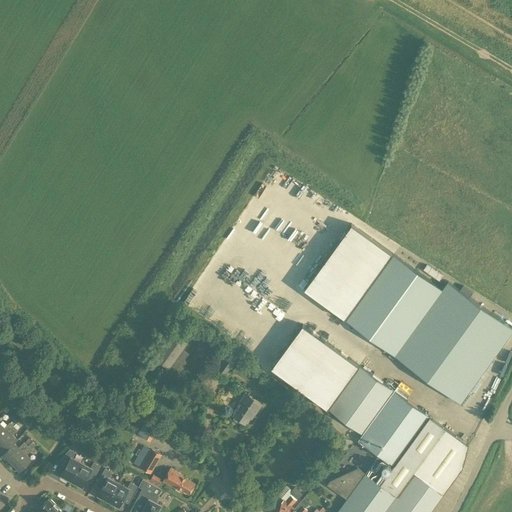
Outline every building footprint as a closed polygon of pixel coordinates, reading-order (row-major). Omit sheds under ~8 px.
[(351,223),(304,288),(345,318),(344,319),(394,355),(395,355),(460,403),(511,331),(511,327),(448,281),(442,289),(392,253),(351,223)] [(302,325),(271,367),(327,409),(363,434),(359,440),(394,465),(380,484),(365,473),(357,467),(330,480),(327,484),(346,498),(336,511),(429,511),(443,494),(462,468),(468,445),(467,445),(445,429),(430,417),(394,391),(359,365),(359,366),(302,325)] [(170,329),(152,356),(169,368),(183,348),(187,342),(186,341),(170,329)] [(228,353),(218,368),(226,374),(236,359),(237,359),(228,353)] [(247,393),(233,415),(245,422),(252,411),(254,412),(261,402),(247,393)] [(8,416),(12,423),(19,419),(15,412),(8,416)] [(9,422),(4,428),(0,423),(0,439),(13,426),(9,422)] [(139,435),(147,437),(151,425),(143,423),(139,435)] [(17,429),(13,426),(0,439),(0,446),(5,451),(14,443),(17,440),(12,435),(17,429)] [(14,443),(5,451),(2,455),(11,463),(28,445),(24,442),(18,448),(14,443)] [(32,449),(28,445),(11,463),(20,472),(31,460),(26,455),(32,449)] [(150,450),(140,467),(151,473),(162,454),(152,448),(150,450)] [(75,452),(69,449),(61,459),(68,462),(61,474),(66,476),(65,478),(71,481),(82,461),(73,456),(75,452)] [(94,462),(91,466),(82,461),(71,481),(78,485),(78,483),(82,485),(89,474),(94,477),(100,466),(94,462)] [(99,479),(104,482),(98,494),(102,496),(102,498),(108,501),(118,481),(109,476),(111,472),(105,468),(99,479)] [(183,475),(177,472),(170,468),(162,481),(182,492),(183,491),(189,494),(195,484),(182,476),(183,475)] [(153,474),(150,480),(157,484),(161,478),(153,474)] [(153,489),(155,485),(143,479),(141,482),(153,489)] [(128,486),(118,481),(108,501),(114,505),(115,503),(119,505),(125,494),(131,497),(137,486),(130,482),(128,486)] [(278,495),(284,500),(272,511),(290,511),(294,508),(291,506),(296,500),(302,493),(295,486),(292,490),(286,485),(278,495)] [(143,488),(136,500),(145,505),(141,511),(158,511),(160,510),(158,509),(161,504),(155,501),(157,496),(143,488)] [(51,499),(50,500),(48,499),(40,507),(41,508),(44,511),(62,511),(56,506),(57,505),(51,499)] [(294,508),(290,511),(306,511),(308,510),(299,503),(294,509),(294,508)]
